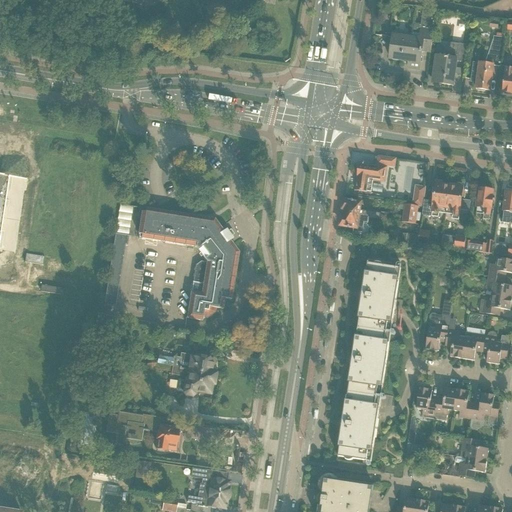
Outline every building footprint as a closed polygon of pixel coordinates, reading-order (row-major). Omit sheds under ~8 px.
[(392,36),(390,59),(409,61),(408,69),(419,70),(421,51),(429,52),(430,52),(433,28),(435,11),(423,9),(421,26),(414,25),(413,38),(392,36)] [(490,90),(493,65),(500,66),(501,62),(504,38),(494,36),(493,40),(485,63),(480,63),(479,67),(472,66),(471,79),(477,80),(476,88),(478,89),(478,90),(485,91),(485,90),(490,90)] [(434,78),(433,82),(442,83),(442,84),(454,86),(455,74),(456,68),(456,62),(465,63),(466,53),(467,45),(459,44),(458,44),(451,43),(451,47),(437,46),(437,48),(436,57),(438,57),(437,68),(435,78),(434,78)] [(500,66),(499,80),(505,81),(504,82),(503,85),(504,85),(503,92),(505,92),(505,94),(511,95),(511,93),(511,69),(507,69),(507,67),(500,66)] [(358,177),(355,190),(359,191),(358,196),(370,197),(371,192),(373,179),(384,181),(386,165),(394,167),(395,160),(380,157),(378,167),(364,165),(364,163),(363,163),(363,165),(359,164),(357,177),(358,177)] [(0,174),(0,239),(6,191),(10,192),(12,176),(0,174)] [(423,207),(421,215),(431,216),(438,217),(439,213),(446,214),(449,186),(441,185),(441,182),(436,182),(435,192),(434,202),(423,200),(423,207)] [(449,186),(446,214),(452,215),(452,219),(458,220),(463,185),(458,185),(458,187),(449,186)] [(479,189),(477,199),(476,207),(477,208),(476,214),(483,215),(482,219),(489,220),(491,208),(493,196),(492,196),(493,191),(487,190),(486,189),(481,188),(480,189),(479,189)] [(503,216),(502,223),(511,224),(511,192),(508,192),(508,193),(506,193),(505,203),(503,216)] [(413,205),(416,206),(423,207),(424,195),(414,194),(413,205)] [(344,209),(343,213),(369,217),(369,213),(370,212),(359,210),(361,203),(344,200),(344,202),(343,202),(342,207),(343,207),(343,209),(344,209)] [(416,206),(404,204),(402,222),(413,223),(416,206)] [(138,234),(142,235),(141,238),(195,247),(207,262),(203,283),(193,282),(187,318),(202,321),(202,320),(203,317),(207,318),(214,312),(215,308),(222,309),(223,309),(224,299),(231,300),(238,253),(230,241),(233,238),(231,236),(232,235),(229,230),(228,231),(226,229),(223,231),(220,228),(232,220),(231,219),(220,227),(214,219),(146,209),(145,212),(142,212),(138,234)] [(369,217),(343,213),(342,217),(341,219),(340,219),(339,224),(340,224),(340,226),(347,227),(347,228),(349,228),(349,227),(353,228),(352,234),(362,235),(362,234),(364,234),(368,232),(368,227),(366,224),(364,223),(364,222),(368,223),(369,217)] [(418,235),(417,242),(428,244),(430,231),(419,229),(418,235)] [(113,243),(125,245),(127,245),(129,236),(115,233),(113,243)] [(407,233),(406,241),(417,242),(418,235),(407,233)] [(456,236),(454,248),(464,250),(466,240),(466,237),(456,236)] [(466,240),(464,250),(492,254),(493,241),(488,241),(487,240),(487,243),(487,244),(484,244),(484,245),(471,243),(471,241),(466,240)] [(25,262),(43,265),(44,257),(26,254),(25,262)] [(490,265),(488,277),(502,279),(503,272),(511,273),(511,261),(510,261),(510,260),(509,260),(509,259),(508,259),(507,259),(506,259),(505,259),(504,259),(504,260),(497,259),(496,266),(490,265)] [(337,422),(336,423),(336,424),(337,426),(338,427),(339,428),(341,429),(343,429),(343,430),(338,457),(344,457),(344,458),(345,459),(346,460),(347,460),(348,461),(349,461),(350,461),(351,461),(351,460),(352,460),(353,460),(353,459),(354,459),(366,461),(371,462),(381,399),(381,395),(390,335),(391,331),(397,292),(401,268),(400,268),(396,267),(383,265),(382,264),(381,263),(380,263),(379,262),(378,262),(377,262),(376,262),(376,263),(375,263),(374,263),(374,264),(373,264),(368,263),(364,290),(361,290),(359,291),(357,292),(356,294),(356,295),(356,297),(356,298),(358,300),(359,301),(361,301),(362,302),(354,355),(351,355),(349,355),(348,357),(347,359),(346,360),(347,362),(349,364),(350,364),(352,365),(344,418),(343,418),(341,418),(339,419),(338,419),(337,420),(337,422)] [(492,290),(491,296),(511,299),(511,295),(511,287),(501,285),(502,279),(488,277),(487,289),(492,290)] [(40,291),(63,295),(64,289),(41,285),(40,291)] [(511,299),(491,296),(491,301),(482,299),(480,313),(499,316),(500,309),(509,310),(509,311),(510,311),(511,299)] [(440,338),(446,339),(448,330),(450,317),(437,315),(436,314),(435,313),(434,313),(433,313),(432,313),(431,314),(430,315),(430,316),(429,317),(430,318),(430,319),(431,320),(428,336),(428,337),(427,337),(427,338),(426,339),(426,340),(426,341),(427,341),(427,342),(426,349),(425,349),(439,351),(438,351),(440,338)] [(450,357),(462,359),(466,333),(448,330),(446,339),(445,347),(452,348),(451,357),(450,356),(450,357)] [(496,340),(496,338),(496,335),(494,333),(492,332),(489,332),(487,334),(486,336),(484,336),(482,349),(489,350),(487,362),(486,362),(486,363),(499,365),(500,364),(499,364),(500,358),(506,359),(510,337),(501,336),(501,341),(496,340)] [(484,336),(466,333),(462,359),(474,361),(474,360),(476,348),(482,349),(484,336)] [(159,356),(158,365),(172,367),(211,373),(213,359),(204,358),(204,357),(199,356),(199,355),(194,355),(181,353),(180,358),(173,357),(173,358),(159,356)] [(150,360),(146,365),(152,369),(171,372),(171,374),(178,376),(179,374),(189,375),(188,381),(186,381),(179,380),(177,381),(176,389),(177,390),(177,391),(177,392),(184,393),(186,395),(192,396),(194,394),(194,391),(210,393),(211,383),(214,384),(215,374),(211,373),(172,367),(158,365),(155,364),(150,360)] [(423,410),(422,418),(434,420),(436,405),(430,403),(432,391),(419,389),(420,390),(417,409),(423,410)] [(448,410),(454,411),(457,391),(445,389),(446,389),(444,398),(438,397),(436,405),(434,420),(446,421),(448,410)] [(460,417),(471,419),(473,406),(467,405),(469,393),(469,392),(457,391),(454,411),(460,412),(460,417)] [(473,406),(471,419),(470,429),(476,430),(483,425),(484,415),(497,417),(499,404),(493,403),(494,397),(495,396),(481,394),(481,395),(482,395),(480,407),(473,406)] [(77,404),(76,411),(93,414),(94,407),(77,404)] [(118,412),(117,420),(122,421),(122,426),(121,426),(121,427),(129,428),(128,436),(131,437),(131,438),(135,439),(135,438),(138,438),(140,430),(148,431),(158,432),(156,439),(157,440),(156,450),(157,450),(157,451),(164,452),(164,451),(166,451),(166,449),(175,451),(179,431),(178,431),(178,428),(172,427),(167,427),(168,420),(169,420),(169,419),(118,411),(118,412)] [(461,457),(487,461),(488,449),(488,450),(479,448),(476,448),(477,441),(470,440),(463,439),(462,451),(461,453),(461,457)] [(412,444),(411,452),(425,454),(426,446),(414,445),(412,444)] [(461,457),(456,457),(455,463),(460,463),(458,476),(474,478),(475,471),(484,473),(485,474),(487,461),(461,457)] [(188,497),(187,503),(198,504),(198,506),(204,507),(204,505),(225,508),(226,502),(227,501),(227,498),(226,497),(227,494),(228,493),(229,490),(228,489),(229,482),(225,482),(226,473),(212,471),(203,470),(192,468),(191,476),(203,478),(202,484),(200,484),(197,498),(188,497)] [(317,511),(369,511),(373,486),(325,479),(322,493),(321,493),(320,493),(319,493),(317,494),(317,495),(316,496),(315,500),(316,501),(316,502),(316,503),(317,503),(317,504),(318,504),(319,505),(320,505),(321,505),(320,506),(318,506),(317,511)] [(162,510),(169,511),(171,499),(152,496),(151,503),(163,505),(162,510)] [(171,499),(169,511),(173,511),(175,511),(176,508),(177,499),(171,499)] [(396,511),(415,511),(417,501),(405,499),(406,500),(404,511),(397,511),(396,511)] [(427,511),(429,503),(430,503),(417,501),(415,511),(427,511)]
